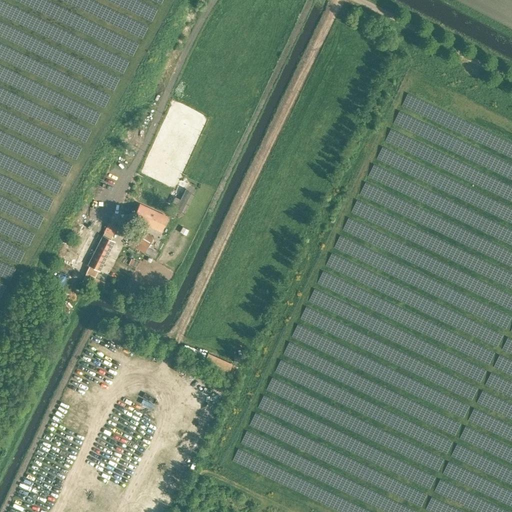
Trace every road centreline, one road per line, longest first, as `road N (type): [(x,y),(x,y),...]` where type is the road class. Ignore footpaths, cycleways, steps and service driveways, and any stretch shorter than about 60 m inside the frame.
road 1 (unclassified): [(126,181),(214,0)]
road 2 (track): [(511,79),(358,0)]
